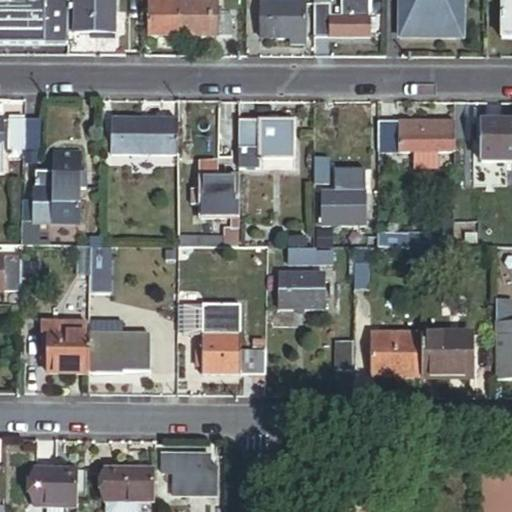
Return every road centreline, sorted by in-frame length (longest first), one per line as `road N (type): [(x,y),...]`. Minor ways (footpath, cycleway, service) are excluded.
road 1 (residential): [(511,83),(0,80)]
road 2 (residential): [(251,419),(511,422)]
road 3 (residential): [(0,416),(251,419)]
